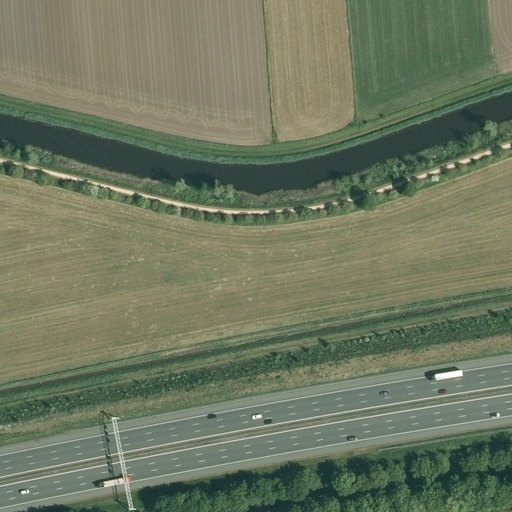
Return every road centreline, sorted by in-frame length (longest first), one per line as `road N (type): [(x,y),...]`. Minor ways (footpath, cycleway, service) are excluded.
road 1 (motorway): [(511,374),(0,467)]
road 2 (motorway): [(0,498),(511,405)]
